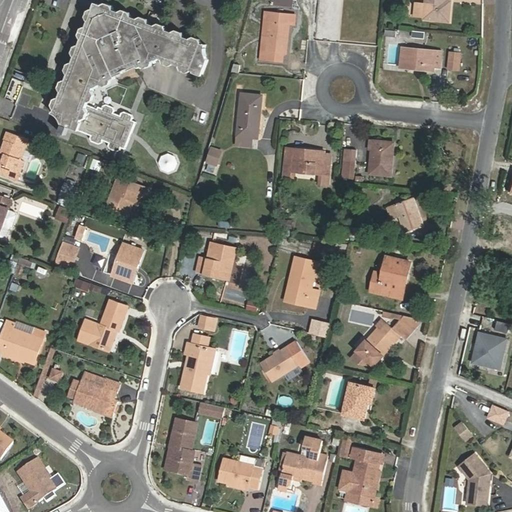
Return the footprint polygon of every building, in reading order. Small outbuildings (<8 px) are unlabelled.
[(445,0),(425,0),(424,19),(449,22),(451,2),(445,1),(445,0)] [(62,83),(61,88),(63,92),(61,98),(56,101),(54,105),(56,109),(54,114),(56,115),(59,117),(61,119),(62,122),(63,125),(78,130),(91,135),(91,138),(92,141),(100,144),(101,143),(103,141),(109,143),(108,145),(110,149),(116,152),(120,150),(121,148),(125,149),(137,121),(133,120),(134,117),(132,114),(124,111),(121,112),(120,115),(114,113),(115,110),(114,107),(107,104),(102,107),(99,106),(97,108),(88,102),(93,101),(95,94),(94,93),(93,90),(93,88),(100,85),(104,86),(110,83),(112,79),(115,78),(114,75),(111,69),(134,59),(137,64),(139,67),(142,66),(146,68),(151,65),(152,62),(160,59),(164,60),(165,64),(171,66),(174,64),(182,67),(183,71),(188,72),(191,70),(202,74),(208,59),(206,54),(206,46),(202,44),(199,40),(195,38),(191,40),(184,38),(182,33),(178,32),(173,34),(166,31),(165,26),(160,25),(156,27),(149,25),(147,20),(143,18),(138,21),(132,18),(130,13),(125,11),(120,14),(114,11),(111,6),(107,4),(102,7),(97,5),(94,10),(90,12),(88,17),(90,22),(87,29),(83,31),(81,35),(83,39),(80,46),(76,49),(74,53),(76,57),(74,64),(69,66),(68,70),(70,74),(67,82),(62,83)] [(266,13),(265,22),(269,23),(266,51),(262,51),(261,60),(283,62),(283,53),(287,53),(290,25),(295,26),(296,16),(266,13)] [(24,46),(21,62),(37,65),(40,49),(24,46)] [(402,66),(439,70),(441,52),(404,49),(402,66)] [(460,54),(450,53),(449,68),(459,69),(460,54)] [(111,69),(114,75),(137,64),(134,59),(111,69)] [(263,95),(242,93),(238,136),(259,139),(263,95)] [(29,140),(8,133),(5,141),(7,142),(2,154),(6,155),(2,166),(0,171),(0,174),(18,181),(25,161),(21,160),(29,140)] [(371,174),(391,176),(395,143),(371,141),(370,150),(373,150),(371,174)] [(220,166),(223,150),(210,147),(206,163),(220,166)] [(296,172),(323,174),(325,157),(302,155),(302,149),(287,148),(284,177),(295,178),(296,172)] [(358,151),(345,150),(343,177),(356,178),(358,151)] [(178,157),(163,153),(159,168),(173,172),(178,157)] [(84,165),(86,156),(78,154),(76,163),(84,165)] [(325,154),(325,157),(323,174),(329,175),(332,155),(325,154)] [(90,169),(99,172),(102,162),(94,159),(90,169)] [(205,164),(204,171),(217,174),(219,166),(205,164)] [(132,200),(135,201),(138,202),(141,196),(144,197),(148,188),(119,177),(107,209),(122,214),(124,209),(128,208),(132,200)] [(76,188),(63,183),(61,190),(74,194),(76,188)] [(61,190),(59,196),(71,201),(74,194),(61,190)] [(0,195),(0,233),(9,209),(12,200),(0,195)] [(24,196),(17,212),(42,222),(49,206),(24,196)] [(128,217),(135,201),(132,200),(128,208),(124,209),(122,214),(128,217)] [(415,200),(388,209),(392,220),(400,217),(405,232),(424,226),(415,200)] [(68,212),(59,208),(55,219),(64,222),(68,212)] [(9,209),(0,233),(0,235),(6,238),(10,227),(13,226),(17,214),(16,211),(9,209)] [(86,226),(82,225),(78,236),(82,238),(86,226)] [(112,276),(128,281),(133,268),(137,270),(144,250),(124,243),(112,276)] [(201,258),(197,272),(229,280),(236,249),(212,243),(209,259),(201,258)] [(78,249),(64,244),(57,262),(72,267),(78,249)] [(380,290),(402,295),(408,268),(411,269),(413,262),(387,256),(383,274),(376,272),(371,292),(379,293),(380,290)] [(297,275),(292,298),(309,303),(308,307),(316,309),(320,291),(312,289),(318,264),(292,258),(289,273),(297,275)] [(47,276),(48,269),(38,267),(37,275),(47,276)] [(133,268),(128,281),(133,283),(137,270),(133,268)] [(408,268),(402,295),(401,298),(404,299),(411,269),(408,268)] [(291,303),(292,298),(297,275),(289,273),(283,301),(291,303)] [(401,298),(402,295),(380,290),(379,293),(401,298)] [(309,303),(292,298),(291,303),(308,307),(309,303)] [(103,325),(87,319),(80,340),(91,344),(110,351),(118,331),(120,332),(129,307),(112,300),(103,325)] [(248,300),(246,310),(257,312),(259,301),(248,300)] [(373,325),(376,315),(353,309),(350,319),(373,325)] [(214,320),(203,317),(201,327),(211,329),(214,320)] [(328,337),(330,322),(311,319),(309,334),(328,337)] [(376,326),(379,328),(381,330),(387,324),(383,320),(376,326)] [(7,347),(5,352),(25,360),(34,363),(43,339),(14,328),(15,325),(8,322),(0,345),(7,347)] [(379,328),(361,347),(378,362),(395,343),(401,336),(387,324),(381,330),(379,328)] [(508,337),(481,331),(474,359),(490,362),(490,361),(496,362),(495,363),(505,365),(509,346),(506,346),(508,337)] [(196,335),(194,345),(208,348),(210,338),(196,335)] [(403,338),(401,336),(395,343),(397,345),(403,338)] [(273,382),(300,366),(302,370),(311,365),(297,342),(288,347),(261,363),(273,382)] [(183,388),(204,393),(208,374),(214,350),(208,348),(194,345),(189,344),(187,354),(191,355),(183,388)] [(214,350),(208,374),(211,375),(217,350),(214,350)] [(25,360),(5,352),(4,354),(24,363),(25,360)] [(60,384),(64,372),(53,367),(48,379),(60,384)] [(84,380),(75,402),(113,415),(118,401),(110,398),(112,390),(118,392),(120,384),(107,379),(104,387),(84,380)] [(376,388),(351,382),(344,414),(365,419),(369,403),(373,403),(376,388)] [(201,412),(223,418),(225,408),(203,403),(201,412)] [(511,409),(496,403),(491,415),(505,422),(511,409)] [(192,451),(198,423),(177,419),(171,447),(174,448),(169,470),(189,475),(189,479),(198,481),(201,466),(192,464),(195,452),(192,451)] [(474,432),(465,420),(458,426),(467,437),(474,432)] [(0,458),(0,459),(13,442),(0,432),(0,458)] [(313,449),(311,458),(287,453),(283,473),(280,484),(286,486),(292,482),(293,475),(315,480),(316,477),(323,479),(328,455),(320,454),(323,440),(306,436),(304,447),(313,449)] [(174,448),(171,447),(165,469),(169,470),(174,448)] [(351,490),(374,496),(378,482),(375,481),(381,454),(355,448),(352,457),(358,458),(355,473),(345,471),(341,488),(351,490)] [(493,472),(477,452),(462,464),(472,478),(469,502),(489,504),(492,479),(489,475),(493,472)] [(255,464),(225,457),(220,477),(250,484),(250,483),(257,485),(261,468),(254,466),(255,464)] [(58,489),(44,470),(38,461),(19,473),(32,491),(22,498),(30,508),(39,502),(58,489)] [(49,466),(44,470),(58,489),(62,486),(49,466)] [(374,496),(351,490),(348,500),(372,505),(374,496)]
